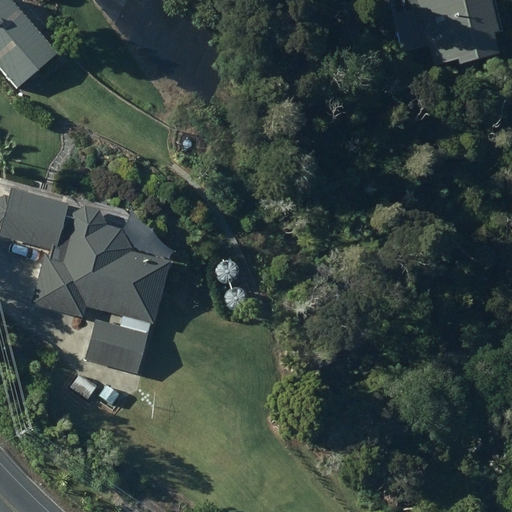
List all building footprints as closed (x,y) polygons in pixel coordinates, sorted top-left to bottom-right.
[(3,0),(0,3),(0,69),(18,90),(56,58),(7,0),(3,0)] [(493,44),(499,42),(490,2),(484,3),(483,0),(407,0),(411,16),(395,20),(390,0),(386,0),(362,6),(374,61),(430,48),(435,72),(458,67),(460,73),(497,64),(493,44)] [(0,239),(53,253),(51,258),(45,256),(32,307),(82,320),(85,309),(154,327),(170,265),(133,255),(120,233),(105,229),(106,227),(99,214),(84,210),(72,217),(71,220),(65,218),(68,209),(11,193),(9,198),(7,197),(0,200),(0,239)] [(231,259),(211,266),(229,315),(248,308),(231,259)] [(96,323),(85,363),(138,377),(149,338),(96,323)] [(71,388),(87,399),(95,388),(79,377),(71,388)] [(108,391),(101,400),(112,409),(119,400),(108,391)]
